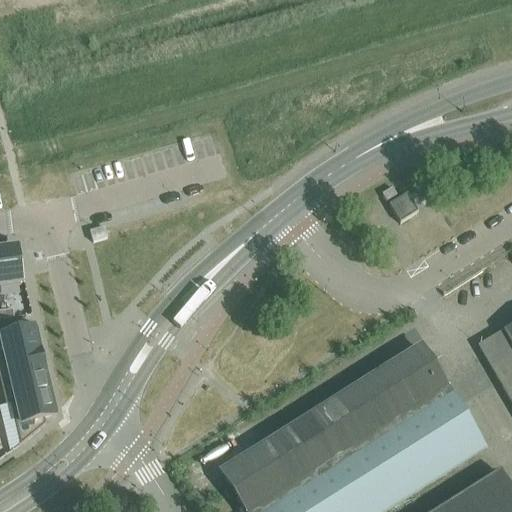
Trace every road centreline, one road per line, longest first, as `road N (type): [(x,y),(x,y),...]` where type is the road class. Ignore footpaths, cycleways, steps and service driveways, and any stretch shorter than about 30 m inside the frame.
road 1 (secondary): [(196,287),(279,215),(409,133)]
road 2 (residential): [(46,221),(95,414)]
road 3 (residential): [(46,221),(217,170)]
road 4 (secondary): [(109,428),(190,312),(196,287)]
road 5 (secondary): [(196,287),(148,328),(95,414)]
road 6 (secondary): [(95,414),(52,461),(0,498)]
road 7 (secondary): [(18,511),(66,478),(109,428)]
